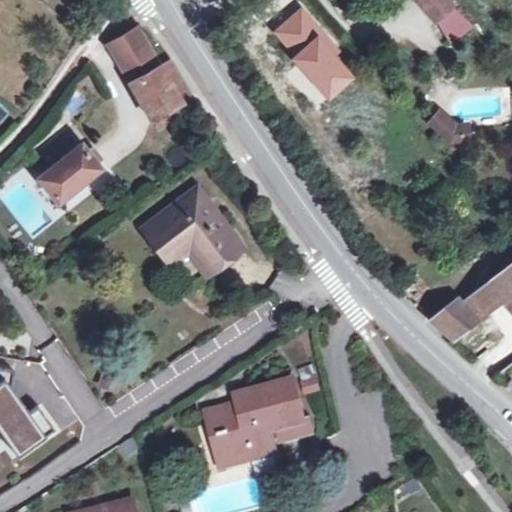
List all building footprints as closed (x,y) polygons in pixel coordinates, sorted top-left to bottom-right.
[(414,0),(432,20),(449,5),(445,0),(414,0)] [(466,42),(480,57),(490,47),(477,32),(466,42)] [(177,117),(171,107),(190,96),(170,60),(160,65),(151,51),(141,57),(149,72),(129,84),(155,131),(177,117)] [(439,112),(425,126),(450,148),(474,146),(472,126),(455,127),(439,112)] [(57,198),(98,166),(81,144),(74,149),(68,141),(61,147),(67,154),(40,177),(57,198)] [(184,245),(188,251),(207,275),(242,249),(196,189),(162,215),(166,221),(152,232),(170,256),(184,245)] [(166,221),(162,215),(142,229),(169,266),(188,251),(184,245),(170,256),(152,232),(166,221)] [(511,257),(456,309),(449,301),(429,317),(453,338),(505,298),(511,306),(511,257)] [(279,274),(269,286),(286,299),(296,287),(279,274)] [(14,372),(0,369),(0,428),(18,455),(53,430),(37,407),(29,412),(11,386),(14,372)] [(269,432),(305,422),(294,382),(238,397),(240,405),(211,413),(218,440),(227,438),(233,464),(253,458),(254,462),(276,455),(273,445),(269,432)] [(269,432),(273,445),(313,434),(309,421),(305,422),(269,432)] [(224,466),(233,464),(227,438),(218,440),(224,466)] [(136,511),(134,501),(88,511),(136,511)]
